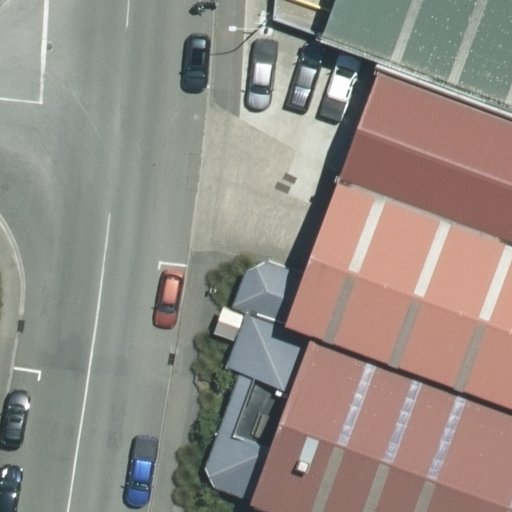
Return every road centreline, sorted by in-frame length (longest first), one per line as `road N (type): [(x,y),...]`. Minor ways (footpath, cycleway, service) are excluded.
road 1 (tertiary): [(65,511),(124,110)]
road 2 (residential): [(0,99),(124,110)]
